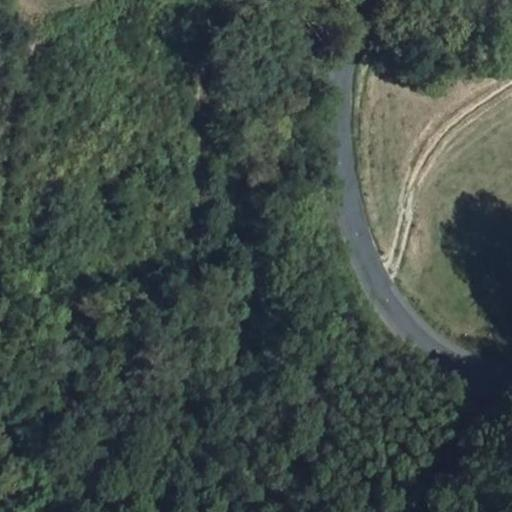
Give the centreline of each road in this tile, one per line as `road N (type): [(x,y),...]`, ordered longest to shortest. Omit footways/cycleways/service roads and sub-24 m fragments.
road 1 (secondary): [(511,374),(423,338),(378,285),(347,207),(340,135),(343,74),(363,0)]
road 2 (track): [(199,246),(58,511)]
road 3 (track): [(47,18),(0,182)]
